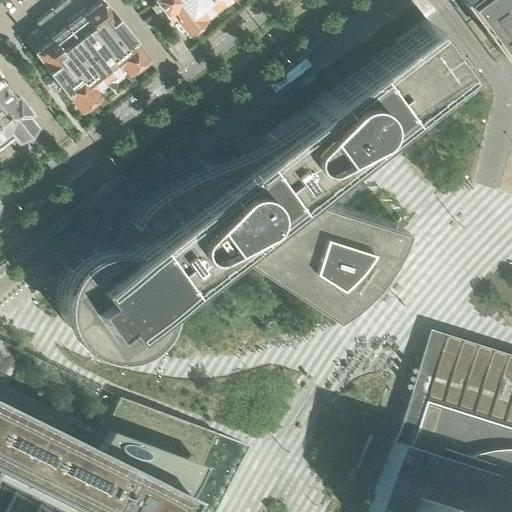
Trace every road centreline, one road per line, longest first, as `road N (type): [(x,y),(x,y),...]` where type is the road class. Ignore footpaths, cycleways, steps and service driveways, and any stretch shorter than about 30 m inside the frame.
road 1 (residential): [(0,291),(365,0)]
road 2 (residential): [(281,0),(0,222)]
